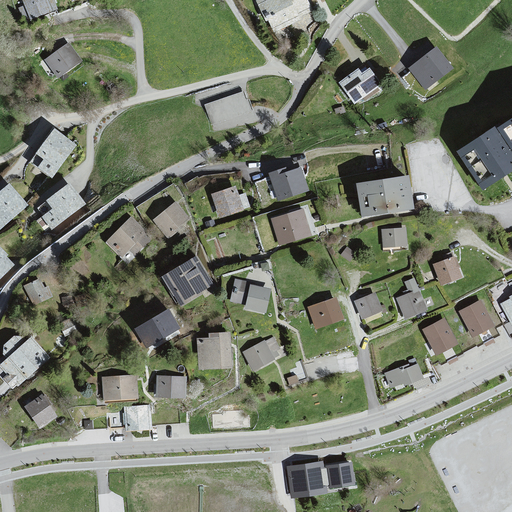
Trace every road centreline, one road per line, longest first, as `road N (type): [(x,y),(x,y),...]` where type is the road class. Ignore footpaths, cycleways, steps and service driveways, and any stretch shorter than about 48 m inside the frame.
road 1 (residential): [(511,360),(376,420),(316,435),(0,463)]
road 2 (residential): [(0,309),(11,283),(146,181),(270,129),(304,77)]
road 3 (residential): [(304,77),(269,69),(92,118)]
road 4 (track): [(269,69),(246,58),(136,69),(116,54)]
road 5 (track): [(314,176),(240,166),(172,170)]
